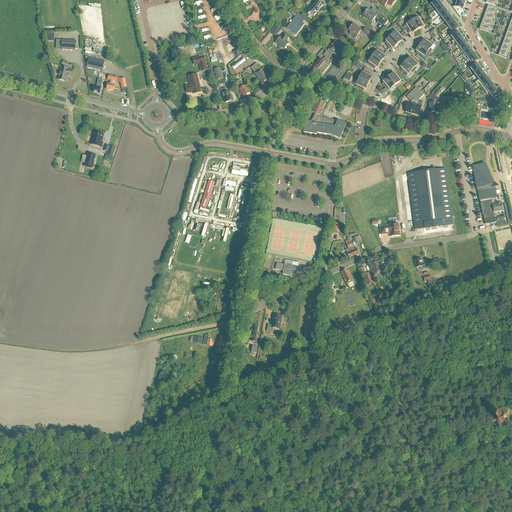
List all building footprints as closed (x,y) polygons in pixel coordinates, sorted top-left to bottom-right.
[(317,13),(322,6),(319,3),(321,1),(319,0),(314,0),(316,1),(310,8),(309,7),(305,12),(309,16),(311,14),(314,16),(316,12),(317,13)] [(438,0),(431,5),(436,11),(442,6),(438,0)] [(455,0),(453,7),(462,11),(465,4),(456,1),(455,0)] [(442,6),(436,11),(440,16),(446,12),(442,6)] [(488,6),(485,12),(495,15),(497,9),(488,6)] [(366,12),(364,16),(372,22),(375,19),(378,21),(377,22),(383,27),(388,21),(382,16),(377,11),(374,15),(368,10),(366,12)] [(446,12),(440,16),(444,22),(450,17),(446,12)] [(485,12),(483,18),(493,21),(495,15),(485,12)] [(300,29),(301,30),(304,25),(302,23),(305,20),(298,15),(286,29),(295,36),(300,29)] [(417,16),(414,18),(411,20),(417,30),(423,27),(422,26),(425,25),(420,17),(418,18),(417,16)] [(450,17),(444,22),(449,27),(455,23),(450,17)] [(483,18),(481,23),(491,27),(493,21),(483,18)] [(409,24),(404,26),(402,28),(404,32),(407,31),(409,34),(411,32),(412,33),(417,30),(411,20),(410,19),(407,21),(409,24)] [(455,23),(449,27),(453,33),(459,29),(455,23)] [(481,23),(479,29),(488,33),(491,27),(481,23)] [(361,31),(353,24),(348,30),(350,32),(350,33),(349,34),(349,35),(350,36),(355,40),(357,37),(361,31)] [(271,33),(275,37),(281,31),(276,27),(271,33)] [(363,32),(369,37),(369,36),(370,37),(373,34),(372,33),(366,28),(363,32)] [(389,35),(398,45),(402,40),(401,40),(404,37),(398,31),(393,35),(392,33),(389,35)] [(457,32),(451,37),(454,41),(451,42),(453,45),(455,43),(461,38),(457,32)] [(289,44),(285,41),(286,40),(287,41),(289,38),(284,34),(281,38),(280,37),(276,43),(284,50),(289,44)] [(398,45),(389,35),(387,37),(389,39),(384,43),(390,50),(392,48),(393,49),(398,45)] [(461,38),(455,43),(459,48),(460,48),(466,44),(461,38)] [(511,41),(504,38),(502,44),(511,48),(511,46),(511,41)] [(425,41),(424,41),(420,46),(430,53),(432,51),(430,49),(434,44),(426,39),(425,41)] [(75,51),(76,41),(62,40),(62,50),(75,51)] [(276,53),(278,51),(271,42),(268,44),(276,53)] [(333,44),(329,50),(326,53),(331,56),(335,51),(336,52),(338,54),(342,49),(341,48),(339,46),(338,48),(333,44)] [(459,48),(458,49),(463,55),(464,54),(470,49),(466,44),(460,48),(459,48)] [(502,44),(500,50),(510,53),(511,48),(502,44)] [(420,46),(416,51),(417,51),(416,54),(423,59),(426,54),(428,55),(430,53),(420,46)] [(372,53),(371,55),(381,63),(384,58),(383,57),(385,55),(378,49),(374,54),(372,53)] [(470,49),(464,54),(468,59),(474,55),(470,49)] [(500,50),(498,56),(507,60),(510,53),(500,50)] [(331,56),(326,53),(326,52),(323,56),(325,58),(322,62),(320,60),(314,67),(313,69),(321,76),(331,64),(334,66),(334,67),(337,69),(341,65),(338,62),(331,56)] [(381,63),(371,55),(369,58),(371,59),(367,64),(374,70),(376,67),(377,68),(381,63)] [(468,59),(466,61),(470,67),(478,61),(474,55),(468,59)] [(205,63),(206,63),(204,56),(193,59),(194,65),(199,64),(200,67),(206,65),(205,63)] [(245,61),(242,57),(231,66),(234,70),(245,61)] [(410,58),(405,63),(414,72),(416,69),(415,68),(419,63),(413,57),(411,59),(410,58)] [(89,58),(87,66),(87,68),(102,71),(104,62),(89,58)] [(405,63),(401,67),(402,68),(400,70),(406,77),(411,72),(412,74),(414,72),(405,63)] [(262,84),(268,80),(257,64),(251,69),(262,84)] [(476,64),(470,69),(475,75),(481,70),(476,64)] [(60,75),(58,80),(66,82),(67,77),(73,78),(74,71),(69,70),(69,69),(61,68),(60,73),(60,72),(59,75),(60,75)] [(481,70),(475,75),(479,80),(485,76),(481,70)] [(357,78),(368,84),(371,78),(370,78),(371,75),(363,71),(360,77),(358,76),(357,78)] [(393,74),(388,78),(395,86),(402,80),(397,73),(394,75),(393,74)] [(193,94),(201,92),(196,75),(188,77),(191,86),(186,87),(187,94),(192,93),(193,94)] [(117,78),(109,76),(108,80),(110,81),(109,85),(108,84),(106,90),(113,92),(115,86),(113,86),(114,82),(116,82),(117,78)] [(479,80),(475,83),(476,85),(478,84),(481,87),(489,81),(485,76),(479,80)] [(368,84),(357,78),(356,81),(358,82),(355,88),(363,92),(364,89),(366,89),(368,84)] [(382,85),(385,89),(381,92),(383,95),(395,86),(388,78),(384,82),(384,83),(382,85)] [(94,87),(93,93),(100,94),(103,81),(98,79),(96,87),(94,87)] [(244,97),(250,93),(245,86),(243,87),(241,84),(239,81),(232,85),(236,92),(239,90),(244,97)] [(489,81),(481,87),(485,93),(493,87),(489,81)] [(212,87),(213,94),(220,92),(218,85),(212,87)] [(485,93),(487,95),(489,93),(492,97),(498,93),(493,87),(485,93)] [(405,112),(412,114),(417,95),(420,92),(416,88),(406,98),(412,103),(411,104),(407,103),(405,112)] [(225,103),(229,102),(229,101),(230,100),(228,92),(226,93),(225,89),(220,90),(221,94),(223,100),(224,99),(225,103)] [(239,98),(234,89),(231,91),(236,100),(239,98)] [(433,95),(437,98),(442,92),(439,89),(433,95)] [(417,95),(412,114),(419,116),(421,107),(418,106),(418,102),(417,102),(424,96),(420,92),(417,95)] [(305,122),(303,133),(316,135),(316,134),(332,136),(339,139),(346,125),(337,121),(336,124),(322,118),(325,111),(323,109),(325,104),(317,101),(313,111),(310,110),(305,122)] [(473,119),(491,122),(493,109),(486,108),(486,111),(479,110),(480,109),(475,109),(473,119)] [(103,135),(95,132),(91,145),(101,148),(102,143),(101,142),(103,135)] [(115,148),(109,146),(107,156),(112,157),(115,148)] [(84,167),(92,169),(95,156),(88,153),(84,167)] [(498,203),(496,203),(495,199),(497,199),(495,187),(485,165),(473,167),(479,202),(480,202),(482,215),(483,215),(485,225),(495,223),(494,213),(503,212),(501,205),(498,205),(498,203)] [(408,174),(415,230),(453,225),(446,169),(408,174)] [(399,230),(398,224),(389,226),(380,227),(381,235),(390,234),(390,237),(399,236),(399,233),(399,230)] [(353,242),(354,245),(362,242),(360,236),(353,239),(354,242),(353,242)] [(354,249),(353,247),(351,243),(348,244),(354,257),(359,254),(356,248),(354,249)] [(346,245),(348,249),(345,250),(349,259),(354,257),(348,244),(346,245)] [(374,264),(373,259),(369,261),(369,262),(374,275),(382,272),(379,265),(382,264),(381,261),(379,262),(378,262),(374,264)] [(422,266),(420,259),(414,261),(416,268),(420,267),(420,269),(421,268),(422,270),(427,269),(426,265),(422,266)] [(366,274),(372,270),(367,262),(361,266),(366,274)] [(297,277),(298,270),(292,269),(292,266),(284,264),(284,265),(277,264),(276,270),(283,271),(283,275),(290,276),(290,275),(297,277)] [(347,271),(346,270),(340,273),(346,285),(353,282),(348,271),(347,271)] [(368,285),(373,283),(369,273),(366,274),(366,276),(365,277),(368,285)] [(262,326),(265,326),(264,324),(270,324),(270,312),(261,312),(262,326)] [(272,326),(268,325),(267,332),(273,333),(273,329),(279,330),(280,325),(279,324),(281,317),(273,316),(272,326)] [(258,328),(251,327),(250,334),(249,338),(252,338),(251,342),(255,343),(256,338),(258,328)] [(201,344),(202,338),(199,338),(199,334),(195,333),(193,342),(201,344)] [(205,336),(204,339),(203,345),(213,347),(213,344),(210,343),(211,343),(212,340),(208,340),(209,335),(205,336)] [(224,343),(225,338),(219,337),(218,344),(219,344),(218,351),(217,351),(217,353),(225,354),(226,343),(224,343)] [(263,367),(257,370),(260,377),(266,374),(263,367)]
